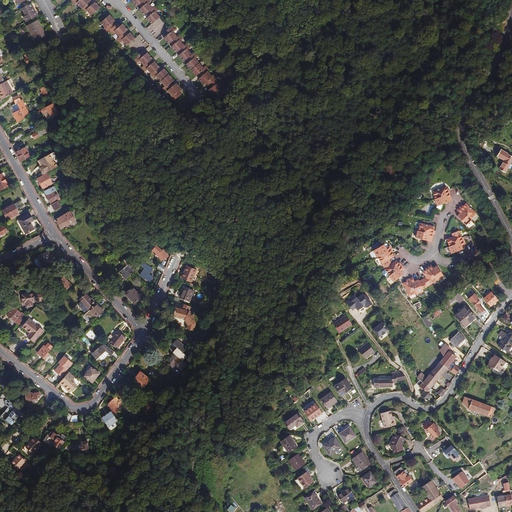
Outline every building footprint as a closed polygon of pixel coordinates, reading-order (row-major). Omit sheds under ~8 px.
[(74,0),(72,2),(75,6),(77,4),(81,9),(90,2),(91,1),(90,0),(74,0)] [(144,0),(140,4),(142,7),(141,8),(139,9),(144,16),(146,14),(147,13),(152,9),(148,4),(151,1),(149,0),(144,0)] [(92,5),(90,2),(81,9),(85,13),(87,11),(91,16),(100,8),(95,2),(93,3),(92,5)] [(38,15),(31,3),(21,8),(25,16),(23,17),(26,22),(38,15)] [(147,13),(150,16),(148,17),(146,18),(151,24),(160,17),(155,12),(158,10),(155,6),(152,9),(147,13)] [(115,21),(110,15),(101,23),(105,27),(103,29),(106,33),(109,30),(114,27),(111,24),(113,23),(115,21)] [(40,34),(42,38),(46,36),(38,20),(26,26),(33,38),(37,36),(40,34)] [(115,26),(114,27),(109,30),(113,34),(115,32),(119,37),(124,32),(126,31),(128,30),(123,24),(121,25),(119,26),(117,24),(115,26)] [(172,41),(177,37),(173,32),(175,30),(172,26),(164,33),(167,35),(165,37),(163,38),(169,44),(170,43),(172,41)] [(127,35),(124,32),(119,37),(116,39),(120,43),(122,41),(126,46),(135,38),(130,33),(128,34),(127,35)] [(172,41),(174,44),(173,45),(171,47),(176,53),(178,51),(179,50),(184,46),(180,41),(183,39),(180,35),(177,37),(172,41)] [(179,50),(182,53),(180,54),(178,56),(183,62),(185,60),(187,59),(192,55),(188,50),(190,47),(187,44),(184,46),(179,50)] [(34,60),(29,52),(24,55),(26,59),(24,60),(27,64),(34,60)] [(187,59),(189,62),(188,63),(186,64),(191,70),(199,63),(195,58),(198,56),(194,52),(192,55),(187,59)] [(150,60),(152,59),(147,53),(145,55),(144,56),(142,53),(134,59),(137,63),(140,61),(144,66),(149,62),(150,60)] [(151,64),(149,62),(144,66),(141,68),(145,72),(147,70),(151,75),(158,69),(160,67),(155,61),(153,63),(151,64)] [(203,68),(199,63),(191,70),(196,76),(198,75),(199,73),(202,76),(207,71),(209,70),(206,66),(203,68)] [(161,71),(158,69),(151,75),(154,79),(157,77),(160,81),(169,74),(164,69),(162,70),(161,71)] [(207,71),(202,76),(200,78),(198,79),(203,85),(206,83),(207,82),(209,85),(217,78),(214,74),(211,76),(207,71)] [(174,80),(169,74),(160,81),(164,86),(162,88),(165,92),(167,91),(173,86),(171,83),(172,82),(174,80)] [(209,85),(212,88),(210,89),(208,90),(213,96),(222,89),(218,84),(220,82),(217,78),(209,85)] [(6,81),(0,84),(0,93),(3,99),(13,93),(6,81)] [(173,86),(167,91),(171,95),(169,97),(173,101),(180,95),(178,92),(179,91),(181,89),(176,83),(174,84),(173,86)] [(223,91),(222,89),(213,96),(214,98),(223,91)] [(20,110),(13,114),(18,123),(24,119),(23,116),(28,114),(22,100),(20,101),(18,96),(14,98),(20,110)] [(59,114),(53,103),(41,110),(41,111),(42,114),(44,114),(45,113),(48,111),(51,117),(52,118),(59,114)] [(50,129),(46,124),(43,126),(39,128),(40,130),(31,135),(34,139),(47,132),(50,129)] [(22,132),(12,138),(14,141),(24,135),(22,132)] [(31,156),(25,147),(22,148),(23,150),(16,154),(21,162),(31,156)] [(499,169),(505,172),(511,161),(511,155),(501,149),(497,156),(504,160),(499,169)] [(52,153),(39,160),(41,164),(40,165),(42,167),(40,169),(43,175),(58,166),(55,162),(53,162),(52,160),(54,159),(54,157),(52,153)] [(52,184),(47,173),(37,178),(43,189),(52,184)] [(2,177),(0,174),(0,190),(9,186),(4,177),(2,177)] [(46,196),(51,204),(60,199),(57,195),(55,196),(53,192),(55,191),(52,186),(44,191),(46,196)] [(436,199),(439,206),(454,201),(451,194),(452,193),(451,190),(449,190),(448,191),(447,187),(434,192),(437,199),(436,199)] [(20,200),(2,211),(8,221),(20,215),(17,210),(23,206),(20,200)] [(58,200),(51,204),(55,211),(61,207),(58,200)] [(459,217),(467,226),(473,220),(472,220),(478,215),(469,205),(466,208),(465,207),(464,205),(461,208),(458,211),(461,214),(459,217)] [(62,228),(75,220),(69,211),(57,219),(57,218),(57,219),(58,220),(57,221),(57,222),(60,227),(62,228)] [(34,229),(31,222),(34,221),(29,213),(18,220),(25,234),(34,229)] [(417,237),(432,242),(434,234),(435,235),(436,231),(435,231),(433,230),(434,226),(422,223),(420,230),(419,230),(417,237)] [(449,247),(451,254),(464,250),(462,246),(463,246),(466,245),(464,238),(461,240),(459,236),(461,235),(462,235),(461,232),(453,234),(454,238),(448,240),(450,247),(449,247)] [(378,257),(384,267),(392,262),(389,259),(391,258),(393,257),(390,253),(392,252),(393,251),(390,245),(386,248),(384,244),(373,250),(377,257),(378,257)] [(162,251),(156,245),(151,252),(152,253),(153,251),(157,254),(158,254),(162,260),(168,256),(164,249),(162,251)] [(53,262),(49,252),(33,259),(38,269),(53,262)] [(139,265),(131,255),(124,260),(128,264),(126,266),(119,272),(126,281),(132,273),(139,265)] [(390,275),(389,276),(394,281),(404,273),(401,270),(404,268),(400,262),(399,263),(397,264),(395,261),(393,262),(385,269),(390,275)] [(144,268),(140,275),(150,282),(153,277),(149,274),(152,268),(142,262),(139,265),(144,268)] [(163,272),(165,267),(160,264),(157,269),(163,272)] [(183,272),(185,273),(182,279),(191,283),(196,270),(186,265),(183,272)] [(408,296),(415,293),(415,294),(422,292),(421,289),(426,287),(437,280),(437,281),(444,276),(437,266),(433,268),(431,265),(425,269),(427,271),(428,273),(425,275),(426,278),(427,279),(423,281),(422,280),(418,281),(418,280),(414,281),(413,277),(406,280),(406,281),(407,283),(403,284),(408,296)] [(71,286),(64,277),(56,284),(64,292),(71,286)] [(133,287),(126,293),(132,300),(131,301),(135,304),(142,297),(133,287)] [(194,290),(184,287),(181,292),(179,298),(189,302),(194,290)] [(490,306),(498,300),(492,292),(484,298),(490,306)] [(89,310),(96,304),(87,293),(84,296),(80,299),(80,300),(81,301),(80,303),(79,306),(84,312),(88,309),(89,310)] [(474,293),(468,299),(482,313),(485,309),(480,304),(482,301),(474,293)] [(32,302),(41,300),(43,299),(43,295),(40,295),(32,296),(32,294),(21,296),(23,303),(25,302),(26,307),(33,306),(32,302)] [(361,314),(372,305),(363,294),(357,298),(355,296),(345,303),(352,312),(355,309),(361,314)] [(445,307),(452,302),(449,299),(443,304),(445,307)] [(102,308),(97,303),(96,304),(89,310),(83,315),(83,316),(87,318),(88,317),(93,319),(95,316),(96,317),(103,311),(101,309),(102,308)] [(190,307),(184,304),(182,310),(181,309),(175,308),(173,316),(185,319),(187,323),(186,329),(193,331),(195,323),(193,319),(195,317),(195,316),(194,315),(194,314),(193,314),(192,315),(191,315),(189,312),(190,307)] [(10,312),(7,315),(18,325),(25,316),(14,307),(12,306),(11,307),(9,311),(10,312)] [(469,323),(476,318),(466,306),(455,315),(465,327),(469,323)] [(333,323),(339,333),(352,325),(346,315),(333,323)] [(427,328),(432,325),(427,315),(422,319),(427,328)] [(31,316),(29,318),(43,330),(46,327),(31,316)] [(29,318),(22,326),(28,331),(29,329),(32,331),(30,333),(27,337),(34,342),(43,330),(29,318)] [(390,333),(381,323),(372,330),(381,341),(390,333)] [(498,345),(508,352),(511,345),(511,333),(507,330),(498,345)] [(113,337),(108,342),(117,349),(126,338),(117,331),(113,337)] [(449,341),(455,347),(458,345),(464,339),(465,339),(459,332),(449,341)] [(85,345),(79,339),(77,341),(84,347),(85,345)] [(464,339),(458,345),(460,347),(466,341),(464,339)] [(174,354),(168,360),(171,363),(169,365),(173,369),(175,366),(180,371),(186,364),(183,361),(187,356),(183,353),(186,349),(186,347),(177,340),(176,340),(172,344),(177,348),(173,353),(174,354)] [(43,358),(46,354),(53,347),(48,343),(45,346),(44,345),(37,353),(43,358)] [(368,343),(358,350),(365,359),(375,351),(368,343)] [(440,350),(444,357),(449,351),(451,348),(445,343),(440,350)] [(90,352),(97,359),(105,351),(109,353),(111,355),(114,351),(104,344),(102,346),(99,344),(90,352)] [(102,359),(109,353),(105,351),(99,357),(101,359),(102,359)] [(440,362),(447,368),(451,362),(456,357),(449,351),(444,357),(440,362)] [(72,363),(64,355),(58,362),(60,364),(54,371),(61,377),(67,370),(66,370),(72,363)] [(499,371),(505,362),(496,356),(494,359),(493,358),(490,363),(487,366),(493,369),(494,368),(499,371)] [(422,382),(431,388),(441,376),(447,369),(446,369),(447,368),(440,362),(427,377),(417,370),(415,372),(417,377),(419,380),(422,381),(422,382)] [(447,369),(450,371),(454,365),(451,362),(447,368),(446,369),(447,369)] [(454,365),(450,371),(456,375),(459,369),(454,365)] [(100,373),(91,367),(84,376),(92,383),(100,373)] [(441,376),(444,378),(450,371),(447,369),(441,376)] [(374,379),(374,387),(393,387),(393,383),(397,382),(397,381),(405,380),(403,375),(400,373),(399,371),(392,372),(392,377),(388,377),(388,379),(379,379),(374,379)] [(72,390),(79,382),(68,372),(60,382),(67,389),(69,387),(72,390)] [(133,381),(143,388),(150,379),(140,372),(133,381)] [(334,386),(340,395),(345,392),(351,388),(345,379),(334,386)] [(432,390),(431,388),(422,382),(422,381),(418,386),(424,390),(421,395),(428,400),(431,395),(429,394),(432,390)] [(437,393),(442,397),(446,390),(441,388),(437,393)] [(120,389),(115,394),(123,401),(128,396),(120,389)] [(25,396),(27,396),(27,400),(28,403),(33,402),(38,401),(37,398),(40,397),(39,392),(32,393),(28,391),(25,391),(25,396)] [(321,399),(327,408),(337,401),(330,392),(321,399)] [(121,403),(116,397),(108,404),(109,405),(107,406),(111,411),(114,415),(119,411),(116,408),(121,403)] [(495,408),(465,397),(462,403),(468,409),(492,418),(495,408)] [(157,404),(149,399),(141,409),(145,412),(143,414),(147,417),(157,404)] [(11,404),(7,400),(4,401),(5,406),(7,407),(0,415),(0,416),(11,427),(20,415),(23,412),(12,403),(11,404)] [(315,404),(304,412),(310,421),(322,413),(315,404)] [(111,411),(102,418),(109,427),(118,421),(114,415),(111,411)] [(380,413),(384,428),(396,425),(393,416),(392,417),(390,411),(380,413)] [(284,422),(290,429),(295,425),(297,427),(304,422),(297,413),(284,422)] [(78,422),(77,415),(72,416),(70,422),(70,423),(78,422)] [(430,436),(433,440),(440,434),(437,430),(439,429),(434,423),(432,424),(429,420),(423,425),(425,429),(424,429),(428,433),(429,432),(431,435),(430,436)] [(339,434),(345,443),(356,436),(349,427),(339,434)] [(59,449),(64,441),(63,441),(59,438),(59,437),(60,436),(60,434),(59,434),(58,434),(57,435),(53,433),(52,433),(49,436),(48,434),(43,441),(52,446),(53,444),(59,449)] [(394,453),(403,450),(402,445),(405,438),(395,433),(390,443),(392,449),(394,453)] [(290,435),(280,442),(288,453),(297,446),(290,435)] [(42,444),(35,436),(30,441),(30,442),(22,450),(30,458),(38,450),(38,449),(42,444)] [(323,445),(329,455),(341,447),(335,437),(323,445)] [(444,449),(451,445),(446,437),(440,442),(444,448),(444,449)] [(88,453),(87,442),(81,442),(82,445),(73,446),(74,453),(82,453),(88,453)] [(451,444),(443,452),(448,457),(451,455),(454,458),(460,453),(451,444)] [(362,470),(370,464),(362,452),(352,459),(357,467),(359,466),(362,470)] [(288,460),(296,471),(305,464),(298,453),(288,460)] [(19,454),(11,463),(18,470),(27,461),(19,454)] [(479,461),(476,463),(483,475),(486,473),(486,472),(479,461)] [(106,467),(102,472),(106,474),(107,473),(118,482),(123,474),(113,465),(109,469),(106,467)] [(404,487),(413,481),(409,475),(407,476),(403,471),(404,471),(401,467),(393,472),(404,487)] [(314,482),(306,471),(297,478),(297,479),(302,485),(305,489),(314,482)] [(377,482),(370,471),(361,478),(368,488),(377,482)] [(452,479),(461,488),(470,480),(462,471),(452,479)] [(441,486),(436,477),(432,479),(438,488),(441,486)] [(421,487),(428,498),(416,505),(420,511),(424,511),(443,499),(438,490),(431,480),(421,487)] [(354,495),(349,487),(337,495),(343,504),(354,495)] [(312,510),(322,503),(316,495),(317,495),(314,491),(304,498),(312,510)] [(410,511),(408,507),(398,493),(390,497),(399,511),(410,511)] [(498,507),(511,504),(511,500),(511,494),(497,496),(498,507)] [(460,511),(454,503),(457,500),(455,497),(453,495),(445,502),(448,507),(449,506),(453,511),(460,511)] [(488,496),(467,499),(469,510),(480,508),(486,507),(490,506),(488,496)] [(369,511),(363,501),(357,505),(361,511),(364,508),(366,511),(369,511)]
